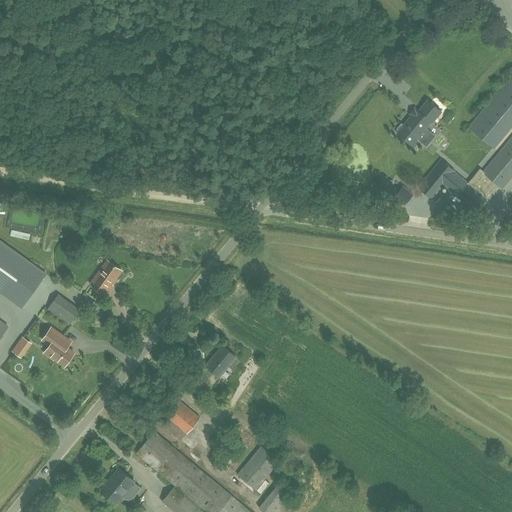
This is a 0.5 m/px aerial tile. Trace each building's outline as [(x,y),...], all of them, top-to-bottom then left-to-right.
[(511,76),(468,128),(495,149),(511,128),(511,76)] [(432,123),(441,112),(427,100),(419,111),(415,107),(409,114),(413,117),(407,124),(405,123),(404,125),(401,123),(396,129),(399,131),(397,133),(398,134),(398,139),(403,138),(414,147),(419,141),(416,138),(420,134),(421,134),(431,122),(432,123)] [(511,136),(484,170),(503,189),(511,177),(511,136)] [(425,179),(419,187),(432,198),(443,186),(477,212),(488,198),(487,198),(497,184),(480,168),(469,182),(441,159),(425,179)] [(391,185),(384,192),(392,199),(395,196),(398,191),(391,185)] [(47,273),(0,239),(0,292),(21,308),(47,273)] [(112,284),(122,270),(107,260),(90,284),(105,295),(106,295),(104,293),(111,284),(112,284)] [(58,295),(48,309),(70,325),(80,310),(58,295)] [(53,360),(55,358),(65,366),(75,353),(67,347),(72,340),(51,325),(41,340),(49,345),(43,353),(53,360)] [(28,337),(18,352),(26,358),(37,343),(28,337)] [(219,376),(236,356),(223,345),(206,365),(219,376)] [(180,442),(182,439),(187,434),(187,433),(201,417),(180,400),(167,416),(172,421),(165,429),(180,442)] [(265,494),(274,483),(270,479),(285,461),(274,452),(249,480),(265,494)] [(116,502),(134,480),(119,468),(112,477),(114,479),(103,492),(116,502)] [(264,511),(281,511),(293,497),(278,484),(259,507),(264,511)] [(205,511),(174,485),(161,502),(173,511),(205,511),(206,511),(205,511)]
